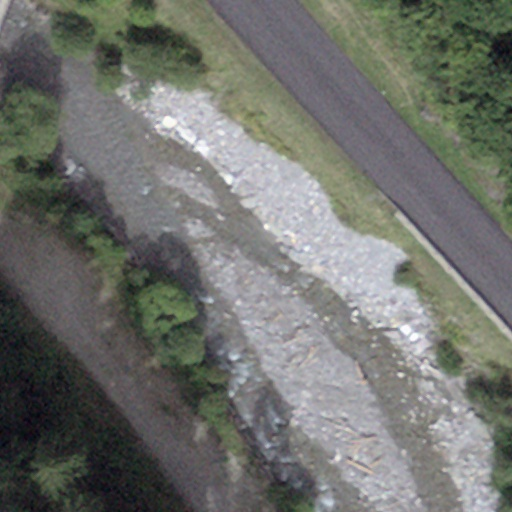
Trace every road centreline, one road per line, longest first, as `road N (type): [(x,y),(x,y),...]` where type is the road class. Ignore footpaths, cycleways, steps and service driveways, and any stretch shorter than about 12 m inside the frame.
road 1 (secondary): [(254,0),(511,284)]
road 2 (track): [(0,211),(193,433),(233,511)]
